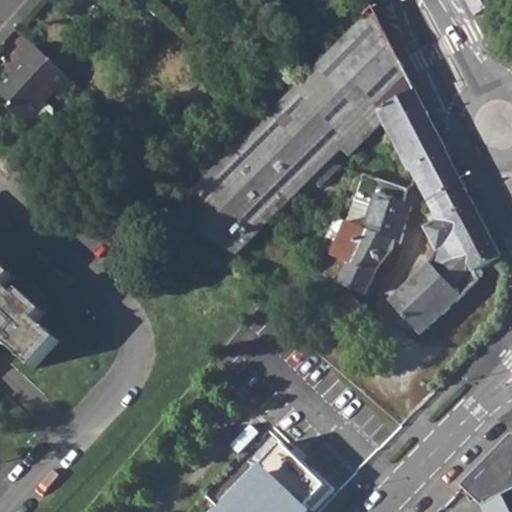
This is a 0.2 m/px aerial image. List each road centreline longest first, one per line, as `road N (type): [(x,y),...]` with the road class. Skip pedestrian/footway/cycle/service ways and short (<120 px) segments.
road 1 (residential): [(381,511),(511,377)]
road 2 (primary): [(404,0),(463,118)]
